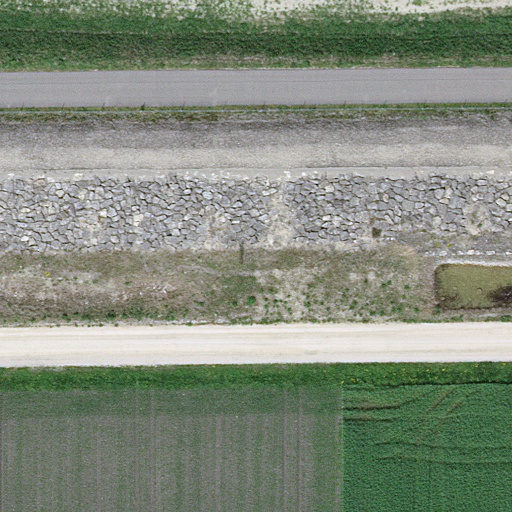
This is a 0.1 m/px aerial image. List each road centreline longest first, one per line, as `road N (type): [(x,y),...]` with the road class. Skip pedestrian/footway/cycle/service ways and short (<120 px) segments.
road 1 (track): [(0,356),(511,346)]
road 2 (unclassified): [(511,81),(0,86)]
